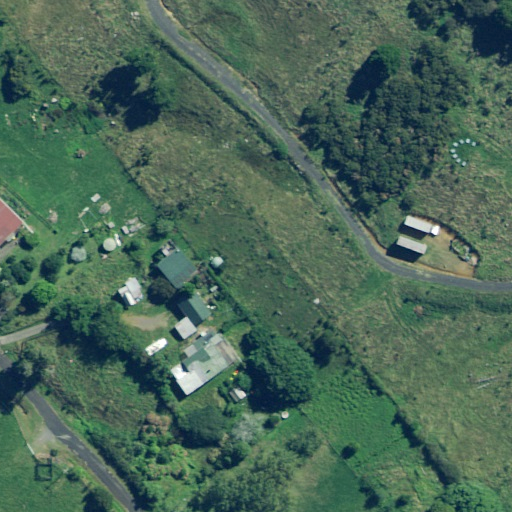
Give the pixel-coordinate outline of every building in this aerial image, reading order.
[(0,246),(23,224),(0,200),(0,246)] [(187,287),(185,284),(195,275),(175,253),(159,267),(178,290),(180,293),(187,287)] [(145,296),(137,280),(127,285),(135,301),(145,296)] [(213,316),(195,290),(176,303),(187,319),(175,327),(185,340),(198,331),(195,328),(213,316)] [(207,343),(204,338),(185,352),(190,359),(184,363),(190,373),(178,382),(188,397),(241,361),(222,333),(207,343)]
